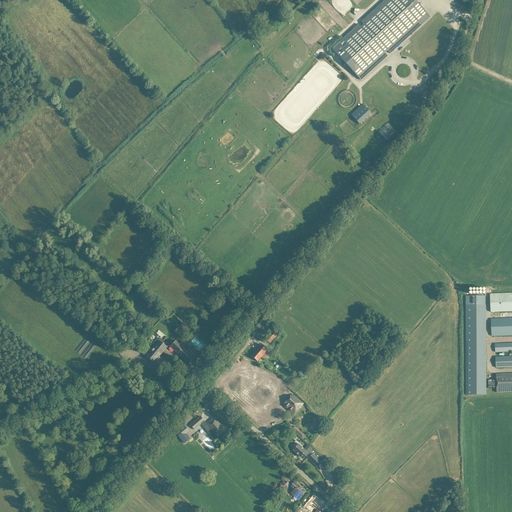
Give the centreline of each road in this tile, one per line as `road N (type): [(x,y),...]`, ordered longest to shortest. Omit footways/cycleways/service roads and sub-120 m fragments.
road 1 (track): [(479,0),(457,59),(406,133),(197,374)]
road 2 (unclassified): [(342,511),(205,384)]
